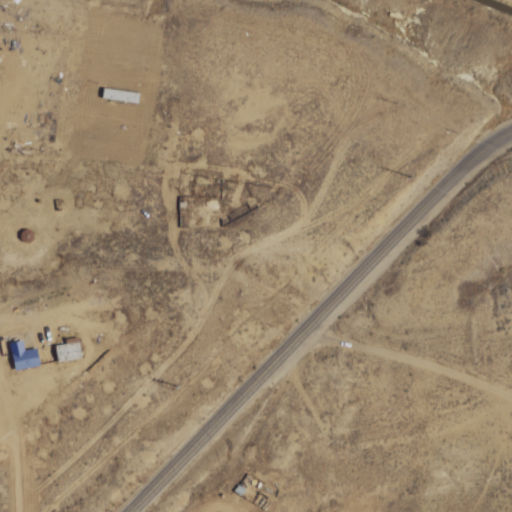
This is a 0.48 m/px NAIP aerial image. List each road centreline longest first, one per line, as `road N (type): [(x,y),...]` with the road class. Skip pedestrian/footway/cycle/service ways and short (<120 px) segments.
road 1 (secondary): [(511,132),(476,156),(127,511)]
road 2 (residential): [(292,342),(295,376),(322,426),(343,443),(439,431),(511,409)]
